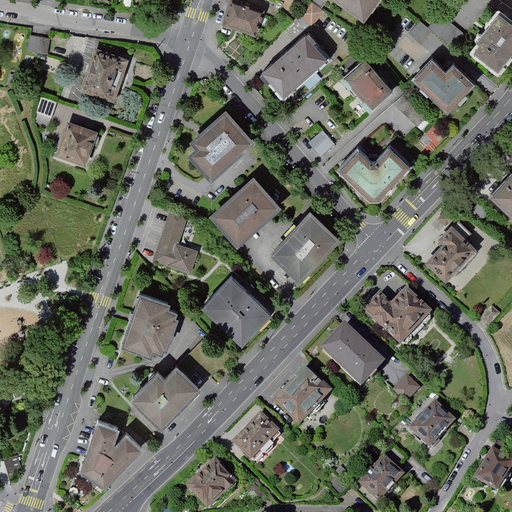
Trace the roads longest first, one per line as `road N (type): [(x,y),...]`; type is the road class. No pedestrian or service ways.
road 1 (tertiary): [(192,39),(29,511)]
road 2 (tertiary): [(381,242),(118,511)]
road 3 (residential): [(436,511),(494,414),(496,377),(470,326),(381,242)]
road 4 (residential): [(192,39),(381,242)]
road 5 (residential): [(0,7),(192,39)]
road 6 (tertiary): [(511,106),(381,242)]
